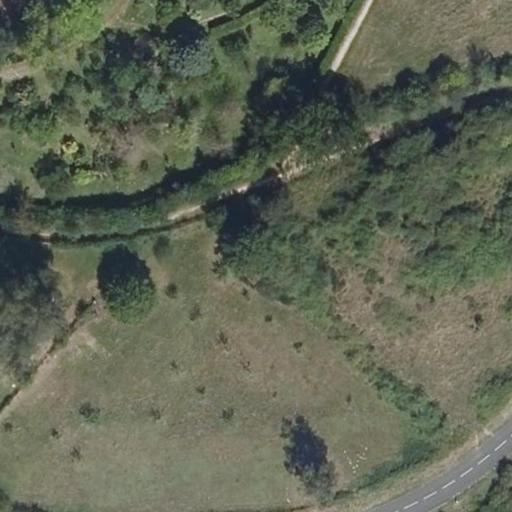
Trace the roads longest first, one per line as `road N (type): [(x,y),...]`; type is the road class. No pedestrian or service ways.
road 1 (track): [(0,235),(113,257),(398,131),(511,94)]
road 2 (secondary): [(511,412),(486,446),(397,511)]
